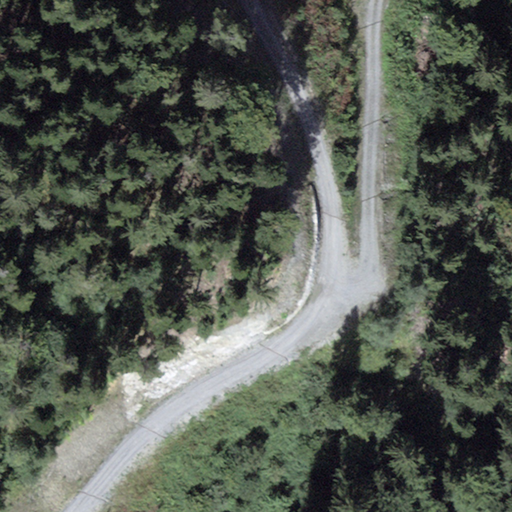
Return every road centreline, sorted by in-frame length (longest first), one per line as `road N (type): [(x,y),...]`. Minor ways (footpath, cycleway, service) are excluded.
road 1 (track): [(250,0),(320,150),(329,221),(318,308),(295,338),(142,437),(77,511)]
road 2 (track): [(318,308),(359,291),(371,267),(379,0)]
